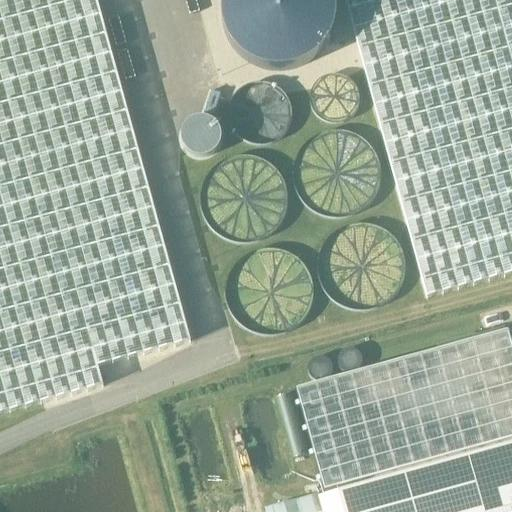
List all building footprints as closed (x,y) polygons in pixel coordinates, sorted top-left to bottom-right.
[(0,0),(0,415),(102,388),(97,368),(190,343),(95,0),(0,0)] [(511,0),(343,0),(425,299),(511,275),(511,0)] [(199,51),(161,54),(162,72),(200,69),(199,51)] [(357,106),(357,99),(355,91),(350,85),(344,81),(337,78),(329,78),(322,81),(316,85),(311,91),(309,99),(309,106),(311,114),(316,120),(322,124),(329,127),(337,127),(344,124),(351,120),(355,114),(357,106)] [(229,110),(228,119),(230,128),(234,135),(240,142),(248,146),(256,148),(265,148),(273,145),(280,139),(286,132),(289,124),(289,115),(287,106),(283,99),(277,93),(270,88),(261,86),(252,87),(244,90),(237,95),(232,102),(229,110)] [(186,126),(184,127),(184,128),(183,129),(182,131),(182,132),(181,135),(181,137),(181,141),(181,142),(182,144),(182,147),(184,149),(185,151),(186,152),(187,153),(189,155),(190,156),(191,156),(192,157),(195,158),(198,159),(199,159),(201,159),(202,159),(204,159),(205,158),(207,158),(208,157),(210,157),(211,156),(212,156),(213,155),(215,153),(216,152),(217,151),(218,149),(219,148),(220,146),(220,145),(220,144),(221,142),(221,141),(221,139),(221,138),(221,137),(221,136),(221,135),(220,133),(220,131),(219,130),(218,128),(217,127),(216,125),(215,124),(213,123),(213,122),(212,122),(210,121),(208,120),(207,119),(205,119),(204,119),(202,118),(200,118),(197,119),(196,119),(195,119),(193,120),(191,121),(190,122),(189,123),(188,123),(187,124),(186,126)] [(379,178),(377,167),(373,157),(367,149),(359,142),(350,138),(340,136),(329,136),(319,139),(310,144),(303,151),(297,160),(293,170),(293,180),(294,190),(299,201),(306,209),(315,216),(325,220),(336,221),(347,219),(357,215),(366,208),(373,199),(377,189),(379,178)] [(287,198),(284,187),(279,178),(272,170),(264,164),(254,160),(244,159),(233,160),(223,163),(215,169),(207,177),(202,186),(199,196),(199,206),(201,217),(206,226),(212,235),(221,241),(231,246),(242,247),(252,246),(263,243),(272,237),(279,229),(284,219),(287,209),(287,198)] [(404,269),(402,258),(398,248),(391,240),(383,234),(373,229),(363,227),(352,228),(342,231),(333,236),(325,244),(320,253),(316,263),(316,273),(317,284),(322,293),(328,302),(337,308),(346,313),(357,315),(367,314),(377,311),(386,306),(394,298),(400,289),(403,279),(404,269)] [(312,290),(309,279),(304,270),(297,262),(288,256),(278,253),(268,251),(257,253),(247,257),(239,263),(232,271),(227,280),(224,291),(225,301),(227,311),(232,321),(239,329),(248,335),(258,338),(269,340),(279,338),(289,334),(298,328),(305,320),(310,311),(312,300),(312,290)] [(511,357),(506,337),(296,399),(326,500),(338,496),(339,499),(511,448),(511,357)] [(511,511),(511,448),(339,499),(294,511),(511,511)]
